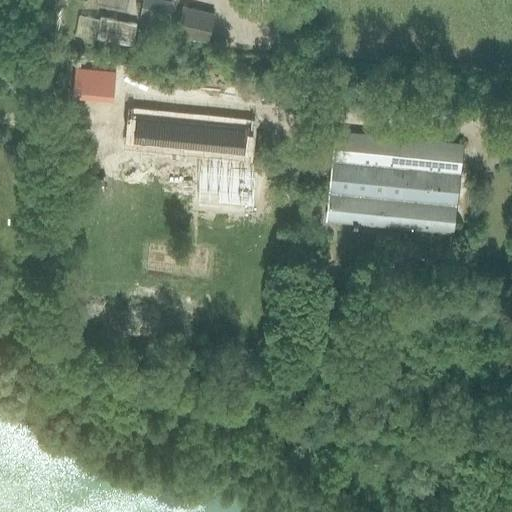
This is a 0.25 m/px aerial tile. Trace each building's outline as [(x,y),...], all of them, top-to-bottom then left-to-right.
[(168,20),(172,1),(166,0),(143,0),(140,14),(168,20)] [(214,12),(183,5),(176,37),(206,44),(214,12)] [(100,18),(79,15),(76,36),(98,40),(98,38),(134,45),(138,23),(101,17),(100,18)] [(226,126),(156,119),(153,145),(224,152),(226,126)] [(255,175),(257,155),(265,156),(268,130),(252,128),(250,155),(236,153),(234,173),(222,172),(219,207),(275,213),(278,178),(255,175)] [(327,220),(454,233),(463,145),(336,132),(327,220)]
